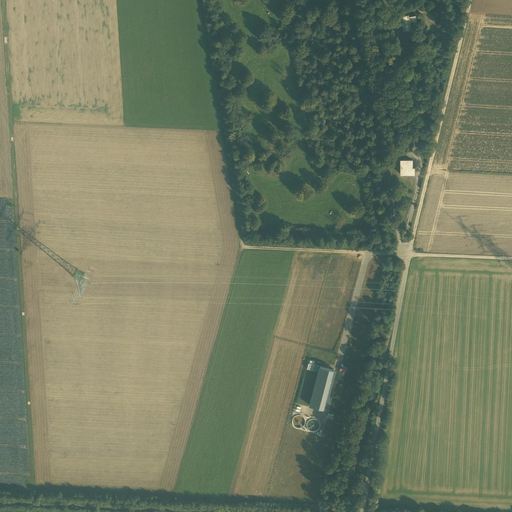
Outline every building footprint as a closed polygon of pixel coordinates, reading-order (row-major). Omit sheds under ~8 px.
[(409,14),(401,15),(404,30),(411,29),(410,22),(417,21),(416,15),(409,16),(409,14)] [(418,90),(411,91),(414,114),(422,113),(418,90)] [(412,160),(401,160),(401,174),(414,175),(414,168),(412,168),(412,160)] [(308,347),(305,357),(308,358),(309,356),(317,358),(319,350),(308,347)] [(334,369),(320,365),(309,405),(323,409),(334,369)] [(358,380),(360,373),(353,371),(351,378),(358,380)]
